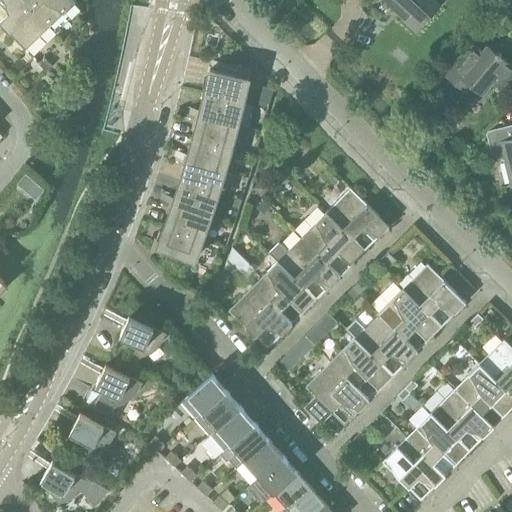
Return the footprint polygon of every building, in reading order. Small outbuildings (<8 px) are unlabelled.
[(0,0),(0,4),(8,13),(0,21),(0,23),(25,50),(51,25),(26,0),(0,0)] [(26,0),(51,25),(75,2),(73,0),(26,0)] [(388,0),(404,14),(402,17),(415,30),(439,3),(435,0),(388,0)] [(487,46),(477,57),(467,49),(446,75),(465,91),(471,84),(482,93),(493,80),(501,87),(511,74),(511,66),(500,56),(501,54),(498,51),(496,53),(487,46)] [(52,66),(44,58),(38,63),(46,71),(52,66)] [(205,76),(203,85),(206,89),(205,92),(244,100),(245,96),(249,78),(250,69),(212,60),(209,73),(205,76)] [(437,67),(429,77),(433,81),(441,70),(437,67)] [(200,110),(199,114),(237,124),(244,100),(205,92),(200,110)] [(198,119),(193,136),(231,147),(235,135),(237,124),(199,114),(198,119)] [(493,161),(502,159),(507,161),(511,183),(511,138),(503,141),(499,127),(489,130),(487,133),(493,161)] [(276,153),(280,137),(269,134),(264,150),(276,153)] [(188,154),(187,158),(225,170),(231,147),(193,136),(188,154)] [(186,163),(180,180),(218,193),(223,177),(225,170),(187,158),(186,163)] [(25,174),(17,184),(26,191),(35,181),(25,174)] [(261,179),(253,188),(261,196),(270,187),(261,179)] [(175,197),(173,202),(211,215),(218,193),(180,180),(175,197)] [(350,187),(326,212),(353,238),(362,228),(374,240),(388,225),(350,187)] [(163,193),(162,198),(173,202),(175,197),(163,193)] [(162,198),(160,202),(172,206),(173,202),(162,198)] [(264,199),(257,206),(264,213),(271,206),(264,199)] [(172,206),(166,223),(203,238),(210,218),(211,215),(173,202),(172,206)] [(326,212),(302,236),(328,262),(338,253),(350,265),(365,250),(353,238),(326,212)] [(159,242),(154,254),(184,265),(186,257),(195,260),(203,238),(166,223),(165,227),(160,229),(157,237),(159,242)] [(278,261),(305,287),(314,278),(325,289),(340,274),(328,262),(302,236),(288,251),(279,242),(269,252),(278,261)] [(233,264),(246,276),(254,268),(242,256),(233,264)] [(390,262),(384,256),(377,263),(383,269),(390,262)] [(236,270),(227,261),(223,273),(230,276),(236,270)] [(278,261),(254,284),(280,311),(290,301),(301,313),(316,299),(305,287),(278,261)] [(427,264),(403,288),(429,314),(439,305),(451,316),(465,302),(427,264)] [(352,287),(353,287),(360,294),(367,286),(360,279),(352,287)] [(292,323),(280,311),(254,284),(229,309),(256,336),(265,327),(277,338),(292,323)] [(352,302),(360,294),(353,287),(345,295),(352,302)] [(442,326),(429,314),(403,288),(378,312),(405,339),(414,329),(426,341),(442,326)] [(328,312),(315,325),(324,333),(336,321),(328,312)] [(346,328),(354,337),(381,363),(390,354),(402,366),(417,350),(405,339),(378,312),(364,327),(356,318),(346,328)] [(482,318),(478,314),(471,321),(475,325),(482,318)] [(161,341),(163,337),(165,332),(151,326),(151,327),(127,316),(117,336),(130,342),(128,347),(138,357),(139,356),(144,355),(148,353),(151,351),(153,349),(156,347),(159,344),(161,341)] [(303,337),(298,343),(306,351),(313,344),(305,335),(303,337)] [(393,375),(381,363),(354,337),(330,361),(357,387),(366,378),(378,389),(393,375)] [(458,343),(454,338),(446,346),(451,350),(458,343)] [(511,347),(503,339),(479,363),(506,389),(511,383),(511,347)] [(306,386),(315,395),(303,406),(321,424),(332,412),(342,403),(354,414),(369,399),(357,387),(330,361),(306,386)] [(479,363),(455,388),(481,414),(491,405),(503,417),(511,407),(511,395),(506,389),(479,363)] [(141,383),(105,365),(95,384),(103,388),(93,407),(109,416),(113,408),(118,406),(122,404),(127,401),(130,399),(133,395),(136,392),(139,387),(141,383)] [(226,390),(212,374),(188,395),(180,402),(194,418),(226,390)] [(413,380),(405,387),(410,392),(417,384),(413,380)] [(402,399),(410,392),(405,387),(398,395),(402,399)] [(455,388),(431,412),(458,439),(467,430),(479,441),(493,426),(481,414),(455,388)] [(240,406),(226,390),(194,418),(209,434),(217,427),(240,406)] [(255,423),(240,406),(217,427),(209,434),(223,450),(231,444),(255,423)] [(78,444),(87,455),(88,454),(93,453),(97,451),(100,450),(104,447),(107,444),(109,442),(112,437),(114,433),(106,428),(109,422),(92,413),(90,418),(80,412),(69,432),(81,439),(78,444)] [(431,412),(406,437),(433,463),(443,453),(455,465),(469,450),(458,439),(431,412)] [(236,467),(245,460),(269,439),(255,423),(231,444),(223,450),(220,454),(226,461),(228,459),(236,467)] [(369,439),(362,432),(357,436),(364,444),(369,439)] [(164,445),(155,437),(149,443),(158,451),(164,445)] [(445,475),(433,463),(406,437),(382,461),(409,488),(418,478),(430,490),(445,475)] [(283,455),(269,439),(245,460),(259,476),(283,455)] [(180,460),(171,451),(165,458),(174,466),(180,460)] [(274,492),(297,471),(283,455),(259,476),(247,487),(261,503),(274,492)] [(78,493),(80,492),(93,507),(97,502),(100,499),(104,495),(107,490),(85,477),(83,480),(73,474),(50,460),(38,480),(50,487),(47,492),(56,503),(57,502),(62,501),(65,500),(69,499),(74,496),(78,493)] [(196,474),(187,466),(181,472),(190,481),(196,474)] [(297,471),(274,492),(288,508),(312,487),(297,471)] [(212,489),(203,480),(197,487),(206,496),(212,489)] [(291,511),(316,511),(326,504),(312,487),(288,508),(291,511)] [(229,504),(219,495),(213,502),(222,510),(229,504)]
